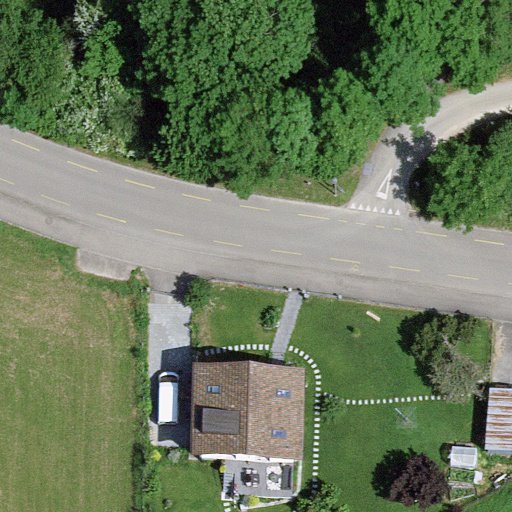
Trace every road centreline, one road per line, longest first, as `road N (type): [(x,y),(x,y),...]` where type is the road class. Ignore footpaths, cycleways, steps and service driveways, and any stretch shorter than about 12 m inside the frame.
road 1 (unclassified): [(364,242),(115,204),(0,160)]
road 2 (residential): [(364,242),(397,162),(432,124),(511,106)]
road 3 (unclassified): [(511,263),(364,242)]
